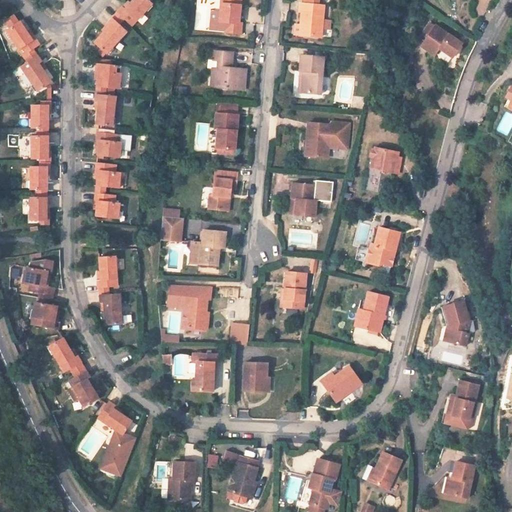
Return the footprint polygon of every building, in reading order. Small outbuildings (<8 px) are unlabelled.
[(122,9),(119,5),(113,11),(121,19),(128,25),(149,4),(144,0),(131,0),(128,3),(122,9)] [(124,0),(119,5),(122,9),(128,3),(125,0),(124,0)] [(234,0),(219,0),(218,20),(226,20),(225,30),(240,32),(241,22),(237,21),(239,5),(235,4),(234,0)] [(318,4),(304,2),(300,2),(299,11),(301,12),(300,24),(303,25),(302,35),(320,37),(323,4),(318,4)] [(113,11),(108,17),(115,24),(121,19),(113,11)] [(90,42),(95,47),(101,53),(122,31),(115,24),(108,17),(102,23),(104,27),(100,32),(90,42)] [(33,47),(39,43),(35,36),(30,38),(27,32),(20,20),(5,29),(20,55),(23,53),(33,47)] [(453,61),(462,46),(433,29),(421,51),(434,59),(439,52),(453,61)] [(37,54),(33,47),(23,53),(27,59),(37,54)] [(96,58),(101,53),(95,47),(90,51),(96,58)] [(216,79),(215,86),(243,90),(245,68),(227,66),(227,60),(231,60),(232,52),(213,50),(212,58),(218,59),(217,68),(211,67),(210,78),(216,79)] [(47,83),(40,71),(36,64),(42,62),(37,54),(27,59),(19,64),(34,90),(47,83)] [(304,70),(301,91),(321,93),(324,56),(301,54),(299,70),(304,70)] [(96,70),(95,79),(95,85),(103,85),(116,86),(118,72),(113,71),(113,63),(93,61),(93,69),(96,70)] [(42,62),(36,64),(40,71),(45,68),(42,62)] [(95,122),(97,122),(111,123),(114,93),(102,92),(94,92),(93,100),(97,101),(96,109),(95,122)] [(30,125),(40,126),(47,126),(47,111),(47,102),(38,102),(30,102),(30,125)] [(236,119),(237,108),(216,106),(215,117),(236,119)] [(233,154),(236,119),(215,117),(214,134),(216,135),(215,153),(233,154)] [(326,157),(327,146),(328,143),(346,145),(348,122),(330,121),(329,123),(307,121),(305,140),(302,140),(301,155),(326,157)] [(97,148),(97,154),(119,155),(120,141),(116,140),(117,132),(95,131),(95,138),(98,139),(97,148)] [(31,156),(41,157),(46,157),(46,147),(47,134),(40,134),(31,134),(31,156)] [(377,161),(376,169),(400,174),(401,165),(397,164),(398,158),(399,152),(375,148),(373,160),(377,161)] [(97,169),(96,178),(96,183),(104,183),(118,184),(119,172),(114,171),(115,163),(96,161),(96,169),(97,169)] [(28,189),(37,189),(44,190),(45,174),(45,166),(40,165),(28,165),(28,189)] [(374,181),(377,170),(370,169),(368,180),(374,181)] [(228,196),(231,196),(232,188),(233,179),(237,180),(238,173),(215,171),(212,195),(209,195),(207,209),(226,210),(228,196)] [(103,192),(104,183),(96,183),(95,191),(103,192)] [(297,199),(295,214),(314,216),(316,200),(312,200),(313,185),(292,183),(291,198),(297,199)] [(94,200),(97,201),(96,209),(95,215),(117,216),(118,202),(114,201),(115,193),(103,192),(95,191),(94,200)] [(44,212),(44,199),(37,198),(28,198),(28,221),(35,221),(44,221),(44,212)] [(162,217),(179,218),(180,211),(163,209),(162,217)] [(162,217),(161,240),(180,242),(183,219),(179,218),(162,217)] [(383,261),(394,264),(395,259),(393,256),(395,251),(397,252),(402,233),(381,228),(375,247),(371,246),(366,264),(382,268),(383,265),(383,261)] [(197,247),(196,264),(217,266),(218,248),(224,249),(225,234),(202,231),(201,247),(197,247)] [(188,263),(196,264),(197,247),(198,243),(189,242),(188,263)] [(99,284),(94,284),(95,292),(97,292),(107,291),(116,291),(112,260),(97,261),(98,275),(99,284)] [(38,296),(47,297),(48,287),(45,287),(46,277),(46,272),(50,272),(51,261),(50,261),(44,261),(37,261),(31,263),(30,270),(24,270),(23,285),(27,286),(26,294),(38,296)] [(284,290),(283,308),(303,310),(306,274),(286,273),(284,290)] [(210,289),(168,287),(167,308),(184,309),(183,329),(207,332),(208,323),(204,323),(205,314),(205,301),(209,302),(210,289)] [(97,292),(98,300),(108,299),(107,291),(97,292)] [(367,313),(362,329),(381,334),(390,298),(369,293),(364,312),(367,313)] [(46,306),(47,297),(38,296),(37,305),(46,306)] [(99,309),(104,309),(104,316),(106,331),(122,329),(118,298),(108,299),(98,300),(99,309)] [(461,300),(440,307),(445,327),(449,325),(451,331),(447,334),(445,342),(465,347),(471,323),(468,323),(461,300)] [(52,319),(53,313),(54,307),(46,306),(37,305),(32,305),(30,318),(35,318),(35,327),(54,329),(55,319),(52,319)] [(355,327),(362,329),(367,313),(364,312),(360,311),(355,327)] [(247,347),(250,326),(233,325),(231,346),(235,347),(247,347)] [(179,342),(179,333),(160,332),(160,341),(179,342)] [(59,372),(77,363),(73,355),(68,357),(65,350),(58,338),(45,346),(59,372)] [(69,348),(65,350),(68,357),(73,355),(69,348)] [(196,365),(214,365),(217,366),(217,355),(191,354),(191,364),(196,365)] [(171,355),(162,356),(162,367),(171,366),(171,355)] [(268,365),(244,364),(244,393),(267,394),(268,365)] [(213,395),(214,365),(196,365),(195,383),(191,383),(191,394),(213,395)] [(350,365),(336,377),(325,385),(339,401),(364,382),(350,365)] [(85,382),(89,379),(83,371),(66,382),(83,408),(97,400),(89,388),(85,382)] [(322,380),(325,385),(336,377),(333,372),(322,380)] [(449,397),(445,395),(440,416),(462,421),(466,403),(468,403),(472,387),(453,382),(449,397)] [(121,437),(130,425),(118,417),(112,412),(114,408),(106,403),(96,420),(121,437)] [(114,408),(112,412),(118,417),(120,413),(114,408)] [(262,463),(228,452),(226,460),(238,464),(230,495),(257,503),(259,493),(256,492),(259,484),(263,471),(260,470),(262,463)] [(208,454),(208,468),(217,468),(217,454),(208,454)] [(389,493),(401,466),(383,458),(376,472),(369,469),(363,481),(389,493)] [(343,466),(322,459),(318,473),(316,472),(311,488),(314,489),(310,504),(314,506),(311,511),(325,511),(326,510),(329,511),(330,507),(331,504),(339,507),(343,494),(335,491),(334,493),(331,491),(335,478),(338,480),(343,466)] [(451,479),(446,495),(466,500),(474,466),(455,461),(451,479)] [(174,482),(173,501),(189,502),(190,481),(193,482),(194,465),(174,464),(174,482)] [(441,494),(446,495),(451,479),(445,478),(441,494)] [(301,502),(310,504),(314,489),(311,488),(306,487),(301,502)] [(373,511),(375,507),(365,502),(359,511),(373,511)]
